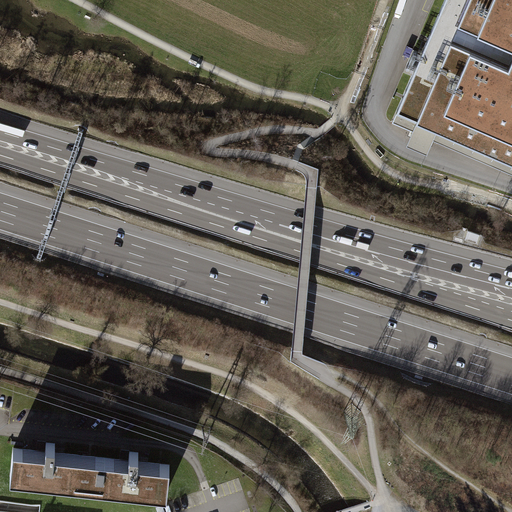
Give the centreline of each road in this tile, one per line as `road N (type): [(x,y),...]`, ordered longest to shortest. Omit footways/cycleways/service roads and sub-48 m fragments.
road 1 (motorway): [(511,320),(0,154)]
road 2 (motorway): [(0,210),(511,375)]
road 3 (motorway): [(511,279),(0,131)]
road 4 (track): [(386,502),(327,441),(261,392),(0,301)]
road 5 (track): [(319,133),(252,132),(207,148),(284,161),(311,175),(296,358),(325,376)]
road 6 (track): [(297,511),(277,487),(213,441),(0,368)]
road 7 (track): [(76,0),(259,90),(339,113)]
road 8 (track): [(325,376),(362,387),(420,448),(511,511)]
road 9 (track): [(339,113),(390,171),(511,206)]
road 10 (track): [(325,376),(367,415),(386,502)]
